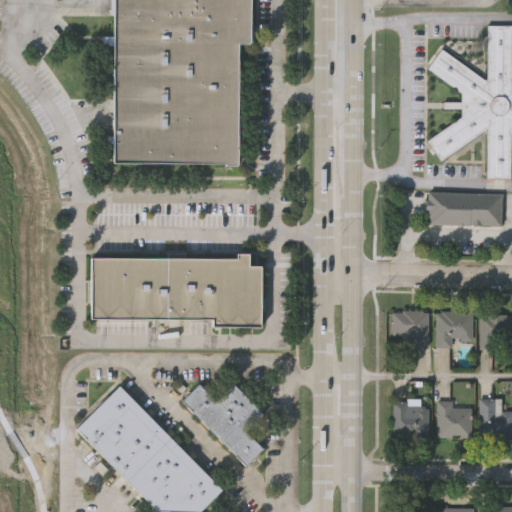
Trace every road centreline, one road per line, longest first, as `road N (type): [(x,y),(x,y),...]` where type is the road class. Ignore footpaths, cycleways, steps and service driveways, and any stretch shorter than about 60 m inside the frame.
road 1 (secondary): [(345,279),(347,0)]
road 2 (secondary): [(323,0),(322,278)]
road 3 (residential): [(319,467),(511,471)]
road 4 (secondary): [(322,278),(319,467)]
road 5 (secondary): [(345,468),(345,279)]
road 6 (residential): [(511,282),(345,279)]
